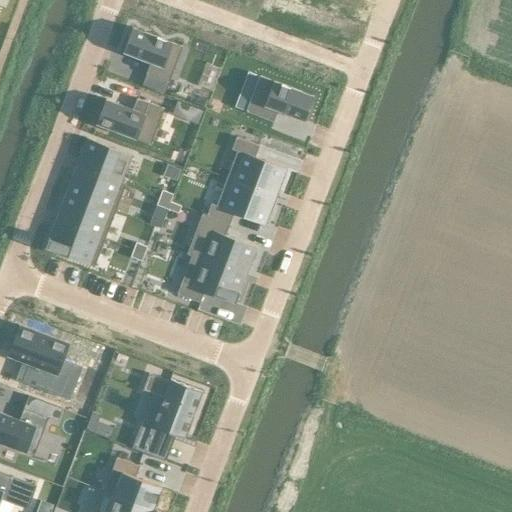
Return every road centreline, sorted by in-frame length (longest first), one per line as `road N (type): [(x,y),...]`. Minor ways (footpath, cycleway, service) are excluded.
road 1 (residential): [(251,363),(363,74)]
road 2 (residential): [(110,0),(6,277)]
road 3 (residential): [(6,277),(251,363)]
road 4 (residential): [(363,74),(157,0)]
road 5 (residential): [(194,511),(251,363)]
